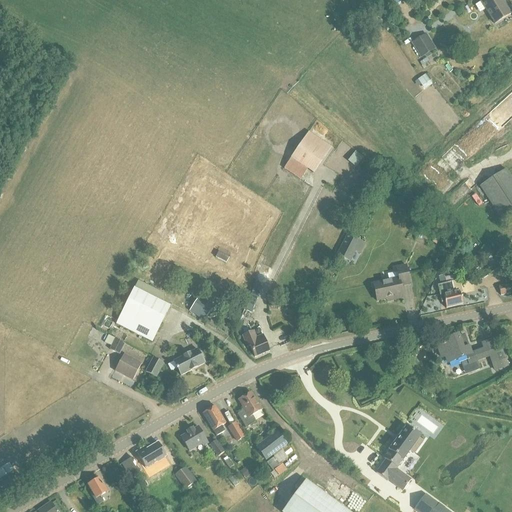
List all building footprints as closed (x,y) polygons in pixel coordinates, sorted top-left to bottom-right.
[(484,0),(482,2),(496,24),(511,14),(511,11),(508,5),(506,6),(501,0),(484,0)] [(413,44),(421,57),(435,49),(427,35),(413,44)] [(307,170),(312,173),(330,148),(309,133),(284,168),(301,179),(307,170)] [(356,168),(363,158),(355,152),(348,162),(356,168)] [(481,187),(502,220),(511,213),(511,178),(507,170),(481,187)] [(471,177),(463,188),(468,192),(477,181),(471,177)] [(474,195),(480,205),(485,202),(479,192),(474,195)] [(439,209),(449,216),(453,211),(444,203),(439,209)] [(347,235),(336,256),(349,263),(355,252),(360,255),(366,244),(358,240),(358,241),(347,235)] [(473,264),(478,267),(484,258),(480,255),(473,264)] [(401,287),(410,285),(406,266),(397,268),(399,279),(373,285),(377,301),(394,298),(394,300),(403,298),(401,287)] [(511,270),(501,273),(504,286),(499,287),(501,296),(511,293),(511,270)] [(445,302),(446,308),(463,305),(459,291),(461,289),(459,280),(437,286),(441,303),(445,302)] [(168,307),(161,303),(165,294),(138,281),(134,290),(133,289),(115,325),(151,343),(168,307)] [(246,297),(249,298),(244,309),(253,314),(258,303),(256,302),(260,294),(250,289),(246,297)] [(216,307),(193,291),(188,300),(195,305),(189,313),(205,324),(216,307)] [(287,325),(275,327),(278,342),(290,339),(287,325)] [(246,344),(248,343),(255,357),(270,351),(263,335),(256,338),(253,331),(242,336),(246,344)] [(490,359),(494,368),(495,371),(498,369),(502,368),(491,341),(482,344),(484,349),(473,353),(465,333),(448,339),(449,343),(438,348),(442,359),(446,358),(448,364),(459,360),(463,368),(490,357),(490,359)] [(108,336),(105,343),(112,346),(110,350),(119,355),(124,344),(108,336)] [(176,369),(181,377),(204,364),(197,350),(167,366),(171,372),(176,369)] [(115,371),(133,381),(141,364),(124,355),(115,371)] [(145,373),(155,378),(162,365),(152,359),(145,373)] [(498,369),(495,371),(494,368),(476,375),(479,383),(500,376),(498,369)] [(239,400),(244,410),(237,414),(246,428),(256,422),(252,416),(261,410),(251,393),(239,400)] [(202,414),(216,437),(224,432),(221,427),(225,424),(215,407),(202,414)] [(436,432),(440,425),(423,415),(419,422),(436,432)] [(244,437),(235,423),(229,427),(237,442),(244,437)] [(386,460),(376,473),(387,482),(388,481),(403,492),(411,480),(396,470),(410,451),(414,454),(423,442),(419,439),(422,435),(410,426),(408,428),(406,427),(389,451),(390,451),(384,459),(386,460)] [(181,437),(188,448),(191,452),(202,445),(203,446),(207,444),(197,428),(194,429),(193,428),(188,431),(189,432),(181,437)] [(255,447),(265,461),(286,446),(276,432),(255,447)] [(209,445),(217,457),(224,452),(215,440),(209,445)] [(144,448),(136,453),(146,469),(156,463),(166,457),(158,443),(146,450),(145,447),(144,448)] [(127,461),(122,464),(130,478),(140,472),(131,458),(127,461)] [(285,463),(272,471),(276,478),(289,470),(285,463)] [(120,474),(115,467),(108,472),(113,479),(120,474)] [(175,476),(184,490),(196,483),(187,469),(175,476)] [(14,472),(0,480),(0,490),(4,498),(23,487),(14,472)] [(116,482),(119,487),(128,482),(125,477),(116,482)] [(101,496),(107,493),(100,479),(88,486),(92,493),(90,495),(97,507),(104,503),(101,496)] [(283,511),(348,511),(306,481),(283,511)] [(448,511),(425,495),(414,510),(417,511),(448,511)] [(56,511),(50,502),(36,511),(56,511)]
